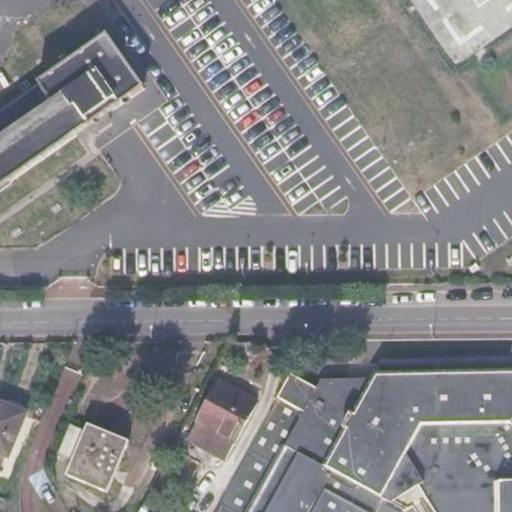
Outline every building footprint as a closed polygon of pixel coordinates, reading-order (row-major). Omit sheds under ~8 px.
[(141,89),(104,36),(0,107),(0,187),(88,125),(104,114),(141,89)] [(110,123),(104,114),(88,125),(94,134),(110,123)] [(215,511),(377,511),(408,458),(429,469),(427,474),(446,511),(511,511),(511,373),(323,374),(317,386),(291,373),(215,511)] [(221,380),(190,439),(228,459),(259,400),(221,380)] [(25,413),(0,403),(0,466),(5,453),(9,455),(25,413)] [(96,427),(87,423),(85,429),(70,424),(58,453),(72,459),(66,475),(108,492),(114,478),(108,476),(112,466),(118,468),(129,440),(96,427)] [(108,476),(114,478),(118,468),(112,466),(108,476)]
